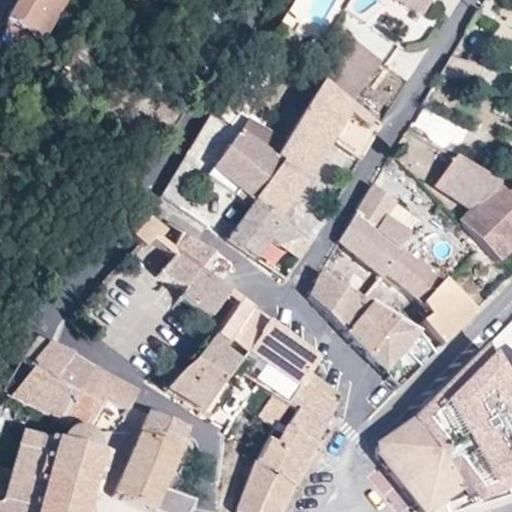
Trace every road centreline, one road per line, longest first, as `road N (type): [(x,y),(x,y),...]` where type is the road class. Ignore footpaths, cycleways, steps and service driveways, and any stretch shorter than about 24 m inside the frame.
road 1 (residential): [(474,0),(287,298)]
road 2 (residential): [(144,203),(259,0)]
road 3 (residential): [(511,299),(411,401),(358,441)]
road 4 (residential): [(144,203),(287,298)]
road 5 (residential): [(287,298),(353,373),(358,441)]
road 6 (residential): [(36,319),(87,275),(144,203)]
road 7 (residential): [(148,395),(208,443),(204,511)]
road 8 (residential): [(36,319),(148,395)]
road 9 (residential): [(99,505),(148,395)]
